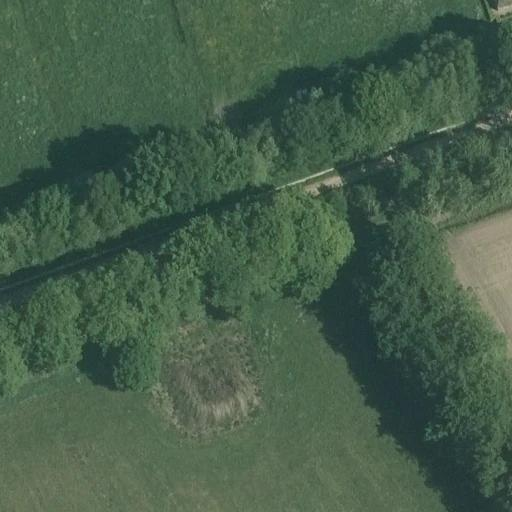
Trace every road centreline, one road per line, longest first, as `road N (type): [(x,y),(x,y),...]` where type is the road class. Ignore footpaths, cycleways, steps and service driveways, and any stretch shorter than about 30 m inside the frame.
road 1 (track): [(511,171),(0,359)]
road 2 (track): [(0,305),(502,119)]
road 3 (track): [(511,469),(359,228)]
